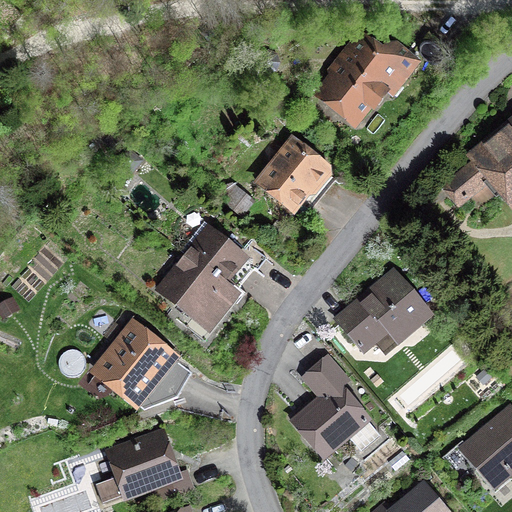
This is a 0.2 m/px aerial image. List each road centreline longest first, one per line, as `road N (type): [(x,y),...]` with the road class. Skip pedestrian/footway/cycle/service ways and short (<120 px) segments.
road 1 (residential): [(511,55),(457,108),(287,331),(257,403),(253,465),(265,511)]
road 2 (track): [(175,9),(511,5)]
road 3 (track): [(0,50),(175,9)]
